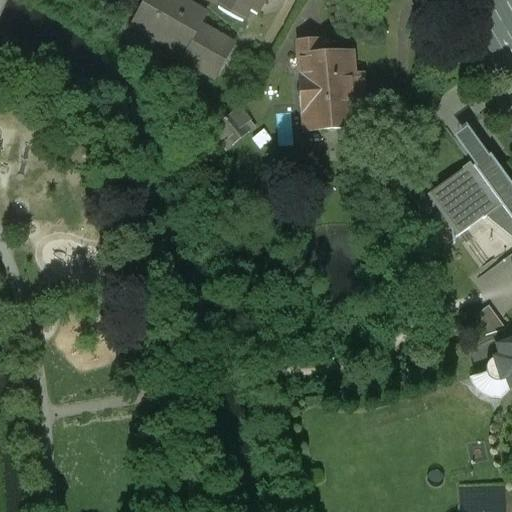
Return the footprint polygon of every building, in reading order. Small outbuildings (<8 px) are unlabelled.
[(168,0),(164,9),(150,2),(140,20),(134,16),(129,26),(189,58),(187,64),(215,79),(233,44),(198,25),(205,12),(182,0),(168,0)] [(164,9),(168,0),(151,0),(150,2),(164,9)] [(200,0),(242,22),(248,12),(256,16),(264,0),(200,0)] [(318,42),(297,43),(301,132),(357,129),(353,54),(330,55),(330,46),(319,47),(318,42)] [(253,128),(236,108),(208,131),(225,151),(253,128)] [(270,140),(262,131),(251,141),(258,150),(270,140)] [(511,200),(470,146),(457,154),(469,171),(427,203),(459,246),(499,218),(511,235),(511,200)] [(487,306),(466,319),(481,338),(504,329),(487,306)] [(511,342),(505,344),(502,337),(477,345),(467,357),(474,377),(486,374),(491,383),(506,379),(510,390),(511,389),(511,342)]
